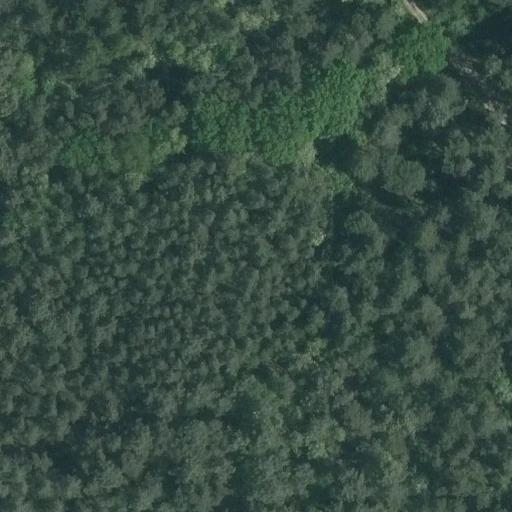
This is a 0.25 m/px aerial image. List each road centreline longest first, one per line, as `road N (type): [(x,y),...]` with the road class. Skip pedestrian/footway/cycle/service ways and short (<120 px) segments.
road 1 (track): [(0,451),(91,417),(324,353)]
road 2 (track): [(511,302),(324,353)]
road 3 (track): [(401,0),(460,73),(511,119)]
